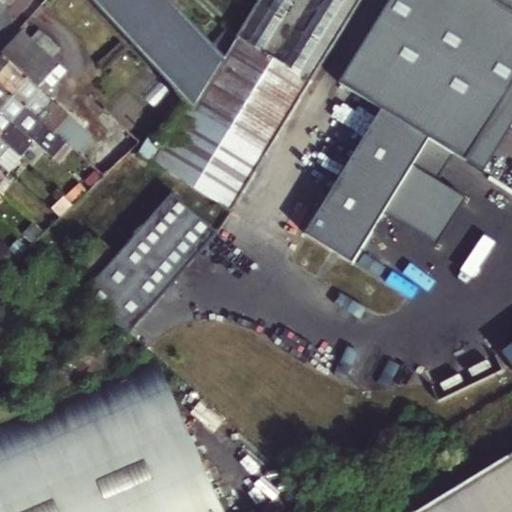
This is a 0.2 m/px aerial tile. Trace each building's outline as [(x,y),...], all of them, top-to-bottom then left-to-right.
[(89,0),(187,105),(159,151),(147,143),(138,157),(230,212),(359,0),(263,0),(256,12),(251,21),(242,35),(228,59),(217,49),(169,0),(89,0)] [(307,235),(355,264),(385,214),(415,167),(439,182),(456,155),(468,163),(511,90),(511,12),(491,0),(392,0),(341,85),(383,111),(307,235)] [(511,0),(491,0),(511,12),(511,0)] [(242,13),(251,21),(256,12),(249,5),(242,13)] [(217,49),(228,59),(242,35),(231,26),(217,49)] [(2,54),(0,56),(0,85),(56,135),(105,177),(140,146),(91,97),(72,119),(40,91),(71,56),(51,39),(41,51),(23,35),(4,56),(2,54)] [(56,135),(0,85),(0,112),(34,143),(42,134),(51,141),(56,135)] [(511,128),(511,90),(468,163),(485,173),(511,128)] [(0,112),(0,138),(20,156),(27,149),(35,156),(37,153),(44,159),(48,154),(34,143),(0,112)] [(20,156),(0,138),(0,158),(2,156),(13,165),(20,156)] [(28,163),(35,156),(27,149),(20,156),(28,163)] [(415,167),(385,214),(439,248),(468,200),(439,182),(415,167)] [(90,297),(132,335),(220,237),(215,232),(178,199),(122,261),(102,243),(81,267),(101,284),(90,297)] [(511,345),(502,353),(511,365),(511,345)] [(216,511),(154,362),(0,428),(0,511),(216,511)] [(511,511),(511,458),(423,511),(511,511)]
